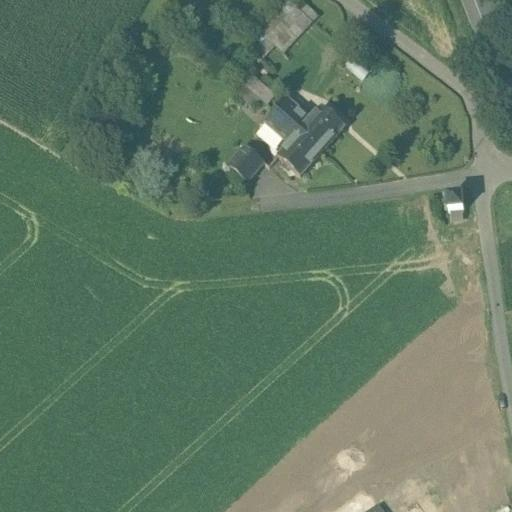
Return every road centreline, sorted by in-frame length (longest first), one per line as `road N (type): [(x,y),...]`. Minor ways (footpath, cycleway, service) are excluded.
road 1 (unclassified): [(343,0),(476,100),(482,177)]
road 2 (residential): [(511,399),(482,177)]
road 3 (residential): [(482,177),(306,199),(268,193)]
